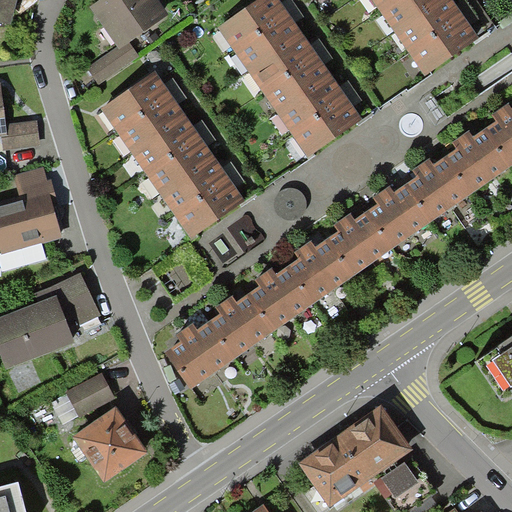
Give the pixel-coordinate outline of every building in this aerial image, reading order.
[(0,0),(0,24),(10,27),(17,0),(0,0)] [(131,39),(168,15),(157,0),(102,0),(93,7),(120,47),(89,68),(103,87),(145,59),(131,39)] [(304,154),(357,117),(349,105),(341,93),(320,63),(311,51),(290,22),(282,10),(274,0),(260,0),(217,31),(304,154)] [(370,0),(422,73),(474,37),(465,24),(457,13),(448,0),(370,0)] [(189,238),(243,201),(233,186),(225,174),(204,144),(196,132),(175,102),(167,91),(154,72),(101,108),(189,238)] [(6,124),(2,83),(0,83),(0,136),(1,136),(3,152),(41,148),(38,120),(6,124)] [(188,389),(511,164),(511,110),(510,112),(505,105),(500,108),(492,114),(490,116),(494,122),(470,139),(466,133),(461,136),(453,141),(450,144),(455,151),(429,168),(424,161),(421,164),(414,169),(408,172),(413,180),(393,194),(388,188),(383,191),(376,196),(369,201),(374,208),(351,224),(347,217),(343,219),(335,225),(333,226),(337,233),(311,251),(306,243),(303,245),(295,251),(291,254),(296,261),(273,276),(268,270),(263,273),(256,278),(251,281),(255,287),(233,303),(229,297),(224,300),(217,306),(212,308),(218,316),(195,331),(190,325),(185,328),(177,334),(172,337),(177,344),(164,354),(188,389)] [(61,236),(53,208),(58,207),(51,181),(47,182),(44,169),(14,177),(20,197),(0,202),(0,247),(2,253),(61,236)] [(301,185),(276,196),(287,220),(312,209),(301,185)] [(217,235),(229,259),(265,241),(254,217),(217,235)] [(70,335),(100,323),(82,280),(45,296),(47,301),(0,320),(0,355),(7,373),(74,345),(70,335)] [(511,334),(476,358),(499,393),(507,389),(511,396),(511,334)] [(115,396),(103,373),(67,393),(79,415),(115,396)] [(395,451),(402,447),(373,405),(299,456),(329,499),(372,469),(389,493),(413,477),(395,451)] [(107,487),(148,455),(113,411),(72,442),(107,487)] [(0,511),(26,511),(19,482),(0,487),(0,511)]
